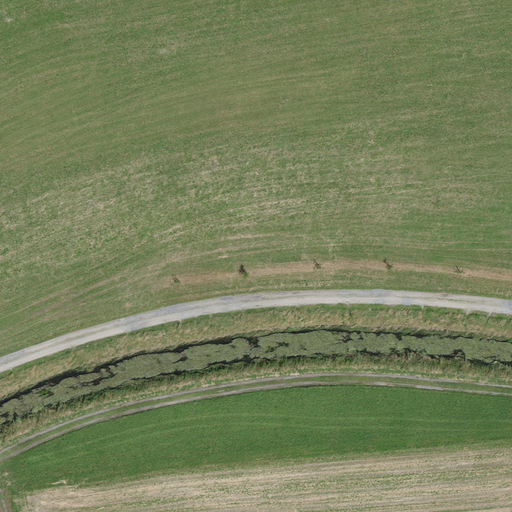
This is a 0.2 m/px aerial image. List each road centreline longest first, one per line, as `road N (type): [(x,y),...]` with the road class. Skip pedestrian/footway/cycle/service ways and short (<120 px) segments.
road 1 (track): [(511,396),(413,384),(286,386),(138,409),(0,461)]
road 2 (track): [(511,317),(297,302),(161,315),(0,373)]
